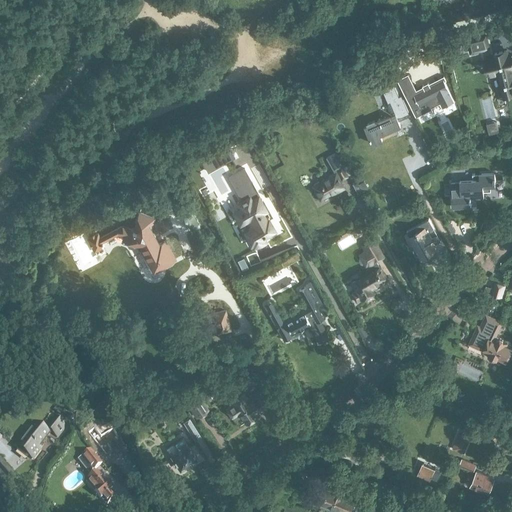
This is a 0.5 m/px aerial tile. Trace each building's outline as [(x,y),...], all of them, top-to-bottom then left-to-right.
[(470,15),(482,12),(479,1),(468,4),(470,15)] [(489,48),(486,35),(467,39),(471,53),(489,48)] [(484,60),(488,75),(499,72),(505,96),(511,94),(511,71),(511,66),(511,65),(511,55),(508,57),(507,50),(495,53),(496,57),(484,60)] [(407,78),(399,82),(398,82),(408,100),(410,99),(413,105),(418,102),(419,104),(419,105),(425,102),(437,96),(441,104),(453,97),(452,94),(451,92),(450,92),(445,81),(446,80),(444,77),(415,92),(407,78)] [(367,124),(364,126),(372,145),(384,140),(381,134),(402,126),(399,120),(410,116),(401,95),(399,96),(393,84),(382,89),(388,103),(390,115),(376,121),(375,119),(367,123),(367,124)] [(426,132),(431,128),(428,123),(422,126),(426,132)] [(420,127),(415,130),(418,136),(423,133),(420,127)] [(427,133),(432,143),(441,138),(436,128),(427,133)] [(229,146),(222,150),(229,161),(235,157),(229,146)] [(317,195),(320,200),(333,193),(334,195),(345,189),(341,181),(348,176),(352,173),(346,163),(345,164),(337,151),(326,157),(334,172),(311,185),(314,190),(314,192),(316,195),(317,195)] [(228,177),(229,178),(230,178),(235,188),(250,180),(244,169),(245,169),(245,168),(228,177)] [(451,206),(470,205),(469,191),(474,189),(476,192),(484,188),(478,177),(470,181),(473,186),(468,188),(461,188),(461,182),(450,183),(451,206)] [(364,181),(358,184),(362,191),(368,188),(364,181)] [(264,234),(274,229),(270,221),(265,211),(266,210),(261,200),(262,200),(262,199),(259,200),(257,196),(251,199),(250,196),(241,200),(237,202),(241,209),(236,212),(240,219),(238,220),(240,222),(246,219),(251,228),(247,231),(250,238),(248,239),(251,245),(252,244),(254,246),(266,239),(264,234)] [(354,201),(345,206),(352,217),(361,211),(354,201)] [(100,236),(98,232),(86,238),(94,253),(105,247),(102,243),(118,234),(123,236),(121,241),(133,244),(134,245),(135,245),(137,245),(139,249),(140,249),(153,272),(177,260),(166,239),(159,242),(152,228),(156,216),(138,211),(133,228),(122,225),(100,236)] [(448,225),(452,233),(456,231),(452,223),(448,225)] [(424,227),(410,236),(421,256),(436,249),(434,244),(441,240),(438,234),(430,238),(424,227)] [(342,238),(350,233),(346,228),(339,232),(342,238)] [(369,265),(372,270),(350,283),(354,291),(350,294),(355,302),(372,293),(369,288),(386,278),(379,266),(378,266),(375,261),(382,257),(372,238),(360,245),(363,251),(357,254),(365,267),(369,265)] [(298,250),(285,257),(289,264),(302,257),(298,250)] [(248,267),(244,257),(237,260),(242,270),(248,267)] [(506,284),(494,281),(491,294),(493,295),(501,297),(502,297),(506,284)] [(273,318),(284,338),(291,333),(309,324),(315,335),(323,330),(318,321),(324,318),(316,303),(321,300),(312,283),(299,290),(305,303),(299,306),(302,311),(292,316),(291,314),(284,318),(281,313),(273,318)] [(491,294),(483,292),(482,298),(492,301),(493,295),(491,294)] [(231,330),(226,309),(211,313),(217,334),(231,330)] [(478,324),(474,332),(487,338),(487,337),(488,338),(482,350),(489,353),(488,355),(489,356),(490,358),(494,360),(496,359),(506,364),(511,350),(511,347),(507,345),(508,343),(504,341),(503,339),(500,337),(498,338),(499,336),(496,335),(497,333),(496,333),(498,329),(491,326),(491,327),(489,326),(490,323),(481,319),(478,324)] [(368,334),(362,325),(358,328),(363,336),(368,334)] [(323,330),(315,335),(314,335),(319,344),(331,337),(326,329),(323,330)] [(256,379),(266,373),(258,360),(248,367),(255,378),(256,379)] [(257,415),(256,413),(274,401),(265,388),(249,398),(244,391),(230,400),(232,403),(225,407),(232,417),(241,412),(246,422),(257,415)] [(196,418),(209,409),(199,394),(186,403),(196,418)] [(56,406),(53,410),(60,415),(63,411),(56,406)] [(16,446),(33,458),(34,457),(40,448),(39,447),(51,431),(56,435),(64,423),(54,416),(54,417),(46,428),(35,420),(16,446)] [(183,422),(195,441),(201,437),(190,418),(183,422)] [(116,426),(120,434),(126,432),(122,424),(116,426)] [(476,435),(488,440),(486,445),(493,448),(498,435),(498,433),(480,426),(476,435)] [(117,453),(120,457),(127,453),(118,436),(119,435),(118,434),(115,429),(109,432),(113,440),(111,442),(115,449),(113,451),(115,454),(117,453)] [(459,432),(452,449),(459,452),(462,453),(462,452),(464,453),(470,437),(459,432)] [(180,471),(198,459),(188,444),(187,444),(183,437),(166,448),(171,455),(170,456),(173,461),(172,462),(175,466),(176,465),(180,471)] [(93,471),(102,464),(91,449),(81,457),(93,471)] [(384,459),(366,452),(364,457),(382,464),(384,459)] [(459,466),(474,472),(477,464),(462,458),(459,466)] [(114,464),(109,459),(102,465),(106,470),(114,464)] [(0,481),(5,487),(14,479),(0,462),(0,481)] [(417,476),(430,481),(432,477),(437,479),(441,469),(423,462),(417,476)] [(493,477),(475,470),(469,486),(487,493),(493,477)] [(106,482),(97,471),(85,481),(94,492),(101,500),(101,499),(106,506),(116,497),(111,491),(113,489),(106,481),(106,482)] [(386,477),(375,473),(370,484),(381,489),(386,477)] [(337,511),(349,511),(356,498),(329,487),(322,505),(337,511)]
